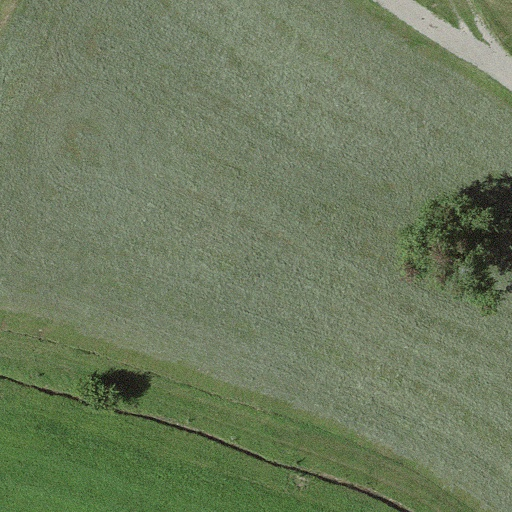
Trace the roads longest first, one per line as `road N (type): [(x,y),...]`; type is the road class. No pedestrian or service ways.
road 1 (track): [(0,345),(380,459),(446,511)]
road 2 (track): [(511,78),(390,0)]
